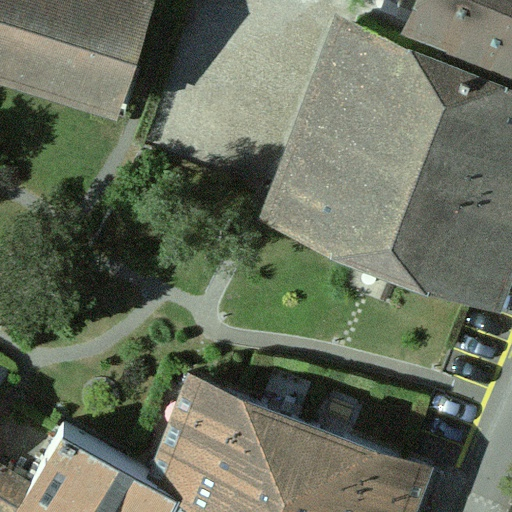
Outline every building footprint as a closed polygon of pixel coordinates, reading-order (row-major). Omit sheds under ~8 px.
[(163,0),(18,0),(0,58),(0,69),(129,109),(163,0)] [(0,0),(0,58),(18,0),(0,0)] [(420,0),(413,19),(408,30),(482,62),(509,0),(420,0)] [(511,0),(509,0),(482,62),(511,75),(511,0)] [(511,75),(482,62),(408,30),(347,8),(271,211),(469,290),(508,305),(511,292),(511,75)] [(0,248),(0,283),(15,257),(0,248)] [(152,471),(185,491),(215,511),(424,511),(443,461),(413,449),(193,365),(152,471)] [(34,478),(0,460),(0,511),(174,511),(185,491),(152,471),(64,423),(34,478)] [(215,511),(185,491),(174,511),(215,511)]
